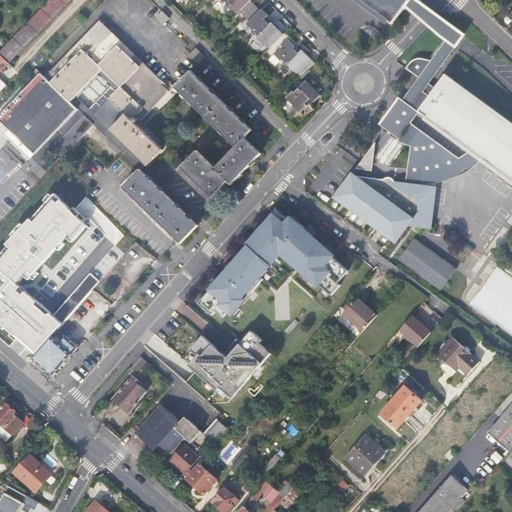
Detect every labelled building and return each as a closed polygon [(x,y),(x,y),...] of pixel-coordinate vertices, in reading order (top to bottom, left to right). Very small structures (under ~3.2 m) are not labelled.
[(48,0),(0,50),(0,60),(4,64),(66,0),(48,0)] [(229,0),(230,0),(228,2),(236,9),(237,7),(241,12),(251,2),(249,0),(229,0)] [(404,0),(364,0),(391,19),(404,0)] [(435,32),(446,21),(417,0),(404,0),(402,4),(420,20),(435,32)] [(255,6),(251,2),(241,12),(245,16),(244,17),(250,24),(252,22),(257,27),(254,30),(261,37),(273,24),(262,13),(263,11),(257,4),(255,6)] [(162,27),(168,21),(161,14),(155,20),(162,27)] [(460,31),(446,21),(435,32),(450,44),(438,61),(444,65),(466,35),(460,31)] [(6,110),(10,113),(4,118),(0,115),(0,120),(6,126),(40,160),(61,138),(72,148),(93,126),(99,120),(114,104),(147,70),(100,23),(46,78),(37,69),(27,79),(32,84),(6,110)] [(284,58),(296,69),(309,56),(297,45),(296,46),(284,35),(271,48),(278,54),(281,51),(286,56),(284,58)] [(199,65),(206,58),(197,48),(190,56),(199,65)] [(419,79),(430,57),(419,55),(417,54),(414,55),(411,56),(409,58),(408,59),(403,65),(419,79)] [(479,169),(487,162),(468,147),(456,154),(409,119),(425,116),(437,102),(438,98),(442,94),(429,84),(444,65),(438,61),(430,57),(419,79),(402,102),(384,128),(401,144),(414,149),(408,185),(432,188),(438,187),(449,184),(460,179),(470,174),(479,169)] [(147,167),(163,150),(138,125),(141,121),(144,124),(148,120),(145,117),(169,92),(147,70),(114,104),(99,120),(147,167)] [(214,167),(197,150),(181,167),(211,196),(212,196),(228,180),(231,183),(260,154),(244,138),(253,130),(191,70),(175,87),(235,146),(214,167)] [(310,95),(316,89),(303,76),(292,88),(290,86),(284,92),(297,106),(303,100),(302,98),(307,93),(310,95)] [(437,102),(425,116),(447,131),(459,140),(468,147),(487,162),(511,182),(511,124),(487,106),(475,98),(454,81),(442,94),(438,98),(437,102)] [(6,110),(0,115),(4,118),(10,113),(6,110)] [(93,126),(140,172),(142,173),(147,167),(99,120),(93,126)] [(2,130),(47,174),(51,171),(40,160),(6,126),(2,130)] [(40,160),(51,171),(59,162),(72,148),(61,138),(40,160)] [(360,177),(350,169),(334,189),(340,194),(343,191),(354,200),(352,203),(364,212),(366,209),(378,217),(375,221),(388,230),(390,227),(396,231),(409,214),(413,215),(412,222),(427,224),(432,188),(408,185),(392,178),(389,174),(388,173),(386,173),(385,173),(381,173),(380,174),(379,176),(378,179),(378,181),(364,178),(365,178),(360,177)] [(142,173),(140,172),(123,190),(182,244),(199,226),(142,173)] [(52,337),(62,325),(52,316),(50,314),(48,316),(36,305),(37,303),(18,286),(25,277),(29,281),(66,238),(72,244),(87,227),(55,195),(32,221),(31,220),(0,253),(0,323),(17,339),(19,337),(37,353),(52,337)] [(212,289),(199,303),(213,315),(217,311),(224,318),(229,312),(233,315),(259,280),(261,282),(264,279),(262,277),(282,254),(317,285),(319,284),(332,296),(341,286),(338,283),(349,271),(333,257),(334,255),(306,230),(307,229),(293,217),(289,220),(277,209),(274,212),(268,219),(262,226),(263,228),(248,245),(249,246),(238,258),(238,257),(225,271),(226,272),(222,277),(221,275),(210,288),(212,289)] [(451,268),(410,237),(403,246),(393,259),(436,290),(451,268)] [(468,301),(511,333),(511,278),(494,266),(468,301)] [(52,316),(62,325),(100,283),(90,274),(52,316)] [(343,315),(363,333),(377,317),(356,299),(343,315)] [(431,334),(412,318),(393,339),(399,344),(407,336),(419,347),(431,334)] [(198,356),(190,365),(218,391),(221,388),(233,398),(272,354),(260,343),(263,341),(252,331),(242,343),(237,339),(230,347),(232,348),(226,355),(224,354),(203,336),(191,350),(198,356)] [(19,337),(17,339),(35,356),(37,353),(19,337)] [(33,358),(54,377),(79,348),(66,337),(60,343),(52,337),(37,353),(35,356),(33,358)] [(456,365),(460,369),(469,376),(481,362),(453,338),(438,355),(453,368),(456,365)] [(141,356),(131,368),(139,374),(149,363),(141,356)] [(113,400),(129,414),(148,392),(140,385),(142,383),(134,377),(113,400)] [(406,388),(394,401),(409,415),(421,402),(406,388)] [(397,429),(409,415),(394,401),(382,415),(397,429)] [(19,414),(7,403),(0,410),(0,422),(5,427),(13,434),(24,423),(17,416),(19,414)] [(161,446),(165,450),(169,454),(185,437),(192,444),(201,433),(189,422),(185,419),(182,422),(163,406),(138,435),(156,451),(161,446)] [(511,406),(489,432),(509,450),(511,446),(511,406)] [(206,432),(217,442),(229,428),(218,418),(206,432)] [(0,436),(6,442),(13,434),(5,427),(0,432),(0,436)] [(242,448),(227,435),(218,445),(233,458),(242,448)] [(365,438),(346,459),(365,476),(384,454),(365,438)] [(185,445),(172,460),(185,473),(199,458),(185,445)] [(232,469),(238,474),(251,459),(246,454),(232,469)] [(36,492),(51,475),(30,456),(15,472),(36,492)] [(217,479),(201,465),(188,479),(204,494),(217,479)] [(454,475),(420,511),(448,511),(469,489),(454,475)] [(237,481),(234,478),(225,487),(229,490),(237,481)] [(261,495),(270,485),(269,485),(272,482),(269,479),(257,493),(249,501),(253,504),(261,495)] [(279,493),(270,503),(261,511),(272,511),(292,490),(293,488),(285,481),(277,491),(279,493)] [(261,495),(270,503),(279,493),(277,491),(270,485),(261,495)] [(9,487),(0,502),(0,510),(2,511),(25,511),(23,511),(21,509),(24,504),(28,497),(9,487)] [(229,490),(225,487),(213,502),(224,511),(231,511),(241,501),(229,490)] [(284,511),(293,503),(292,501),(298,495),(292,490),(272,511),(284,511)] [(85,511),(108,511),(96,501),(85,511)]
